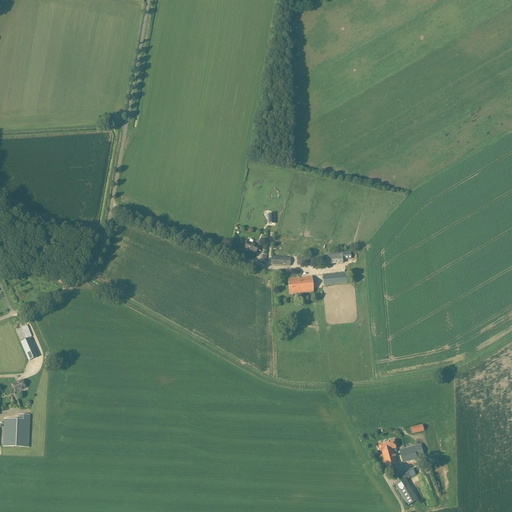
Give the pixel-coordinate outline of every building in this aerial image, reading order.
[(256,254),(258,247),(247,243),(244,250),(256,254)] [(326,254),(326,256),(326,263),(327,265),(343,264),(342,261),(342,253),(342,252),(326,254)] [(342,253),(342,261),(352,260),(351,252),(342,253)] [(297,266),(326,263),(326,256),(297,259),(297,266)] [(290,267),(291,258),(268,257),(267,265),(290,267)] [(324,286),(347,284),(346,274),(323,276),(324,286)] [(312,277),(289,280),(290,295),(314,292),(312,277)] [(27,325),(16,330),(21,341),(32,336),(27,325)] [(32,339),(22,343),(30,361),(34,360),(31,354),(37,352),(32,339)] [(16,383),(12,385),(16,393),(26,389),(22,381),(16,383)] [(4,420),(3,447),(16,448),(29,448),(30,416),(19,415),(19,420),(16,420),(4,420)] [(423,425),(411,428),(412,435),(425,431),(423,425)] [(394,441),(379,445),(381,453),(382,452),(386,467),(398,464),(395,453),(397,452),(394,441)] [(425,455),(422,444),(398,450),(401,463),(416,459),(416,457),(425,455)] [(413,469),(398,475),(401,481),(407,479),(416,475),(413,469)] [(401,481),(394,485),(407,507),(414,503),(419,500),(407,479),(401,481)]
